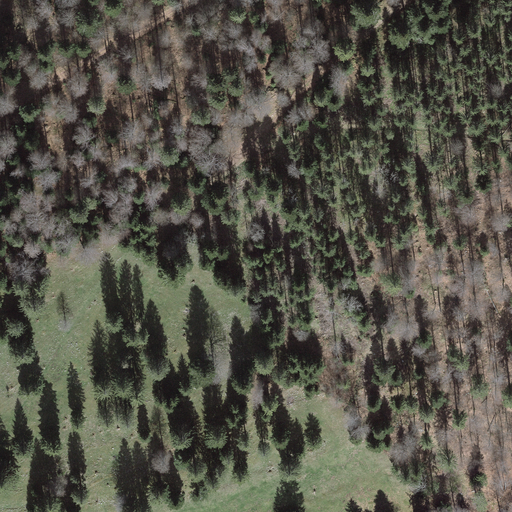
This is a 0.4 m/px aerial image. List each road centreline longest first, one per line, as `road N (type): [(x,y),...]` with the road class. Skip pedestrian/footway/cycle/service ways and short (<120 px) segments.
road 1 (track): [(405,0),(232,151),(239,157),(337,123),(511,134)]
road 2 (track): [(0,113),(199,0)]
